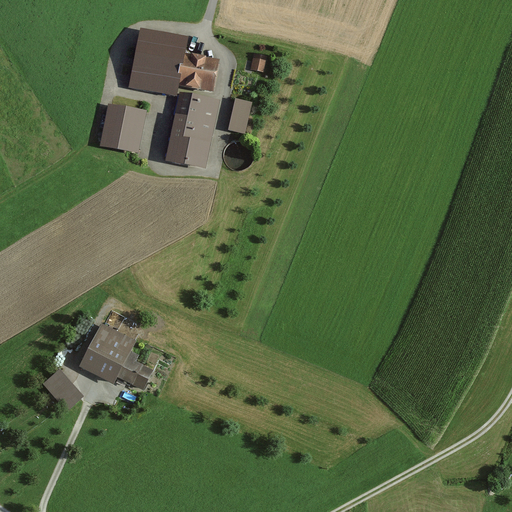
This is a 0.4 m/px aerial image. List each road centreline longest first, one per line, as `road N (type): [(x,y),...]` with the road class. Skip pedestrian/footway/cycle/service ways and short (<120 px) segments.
road 1 (track): [(0,201),(89,139),(126,37),(153,24),(206,27),(214,0)]
road 2 (track): [(339,511),(477,437),(511,399)]
road 3 (track): [(92,394),(43,511)]
